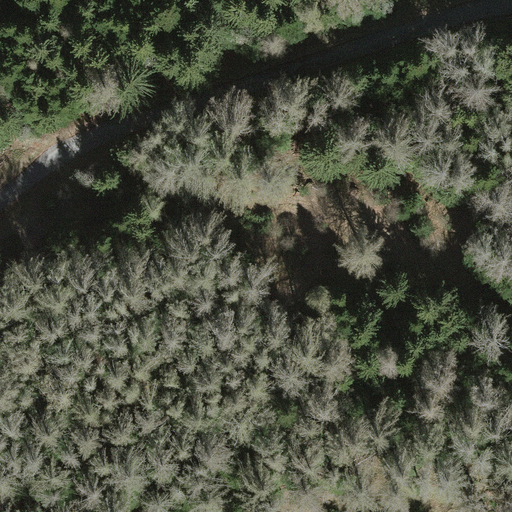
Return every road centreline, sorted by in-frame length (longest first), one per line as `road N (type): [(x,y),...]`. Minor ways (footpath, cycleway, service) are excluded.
road 1 (unclassified): [(502,0),(323,51),(71,139),(0,197)]
road 2 (track): [(0,498),(120,511)]
